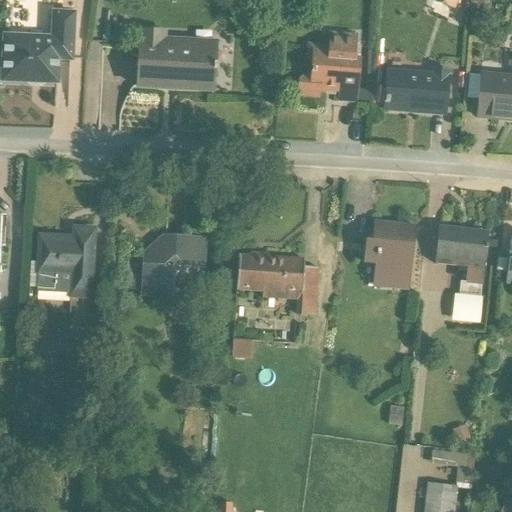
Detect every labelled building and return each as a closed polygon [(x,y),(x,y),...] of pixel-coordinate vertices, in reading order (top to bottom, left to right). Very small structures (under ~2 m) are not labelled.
[(240,0),(253,13),(266,0),(240,0)] [(453,10),(457,0),(433,0),(433,2),(453,10)] [(1,36),(0,50),(0,84),(58,87),(59,64),(72,64),(75,13),(50,12),(48,38),(1,36)] [(133,92),(213,96),(216,42),(166,39),(165,32),(137,31),(133,92)] [(355,59),(356,36),(328,34),(327,47),(306,46),(305,64),(309,65),(309,76),(304,76),(297,82),(295,99),(318,101),(319,95),(324,95),(325,98),(334,98),(335,96),(336,96),(335,104),(355,106),(359,60),(355,59)] [(386,71),(381,114),(445,119),(449,72),(431,70),(430,75),(386,71)] [(511,77),(480,75),(480,77),(467,76),(465,100),(477,101),(476,119),(511,122),(511,77)] [(415,227),(372,222),(369,243),(363,242),(361,266),(373,267),(371,289),(407,293),(415,227)] [(68,301),(91,303),(96,230),(70,228),(69,237),(37,236),(35,264),(29,264),(27,290),(36,290),(37,294),(68,296),(68,301)] [(487,233),(437,228),(432,267),(466,271),(464,284),(459,284),(457,296),(453,295),(450,323),(477,327),(478,326),(481,299),(479,298),(487,233)] [(141,254),(139,299),(183,301),(203,284),(205,240),(160,237),(141,254)] [(237,257),(235,293),(261,295),(261,301),(263,301),(262,310),(277,311),(278,302),(296,303),(295,317),(314,319),(317,270),(302,269),(303,261),(266,259),(266,255),(250,254),(250,258),(237,257)] [(231,359),(252,360),(252,340),(232,340),(231,359)] [(472,486),(473,454),(429,453),(429,466),(457,467),(456,485),(472,486)] [(420,511),(454,511),(456,486),(422,485),(420,511)]
